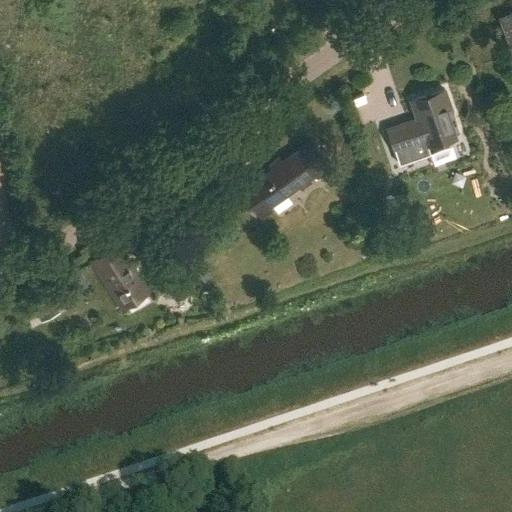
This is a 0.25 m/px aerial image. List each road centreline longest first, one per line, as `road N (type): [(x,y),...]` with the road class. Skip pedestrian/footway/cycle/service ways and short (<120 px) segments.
road 1 (track): [(50,511),(511,357)]
road 2 (tertiary): [(0,274),(397,0)]
